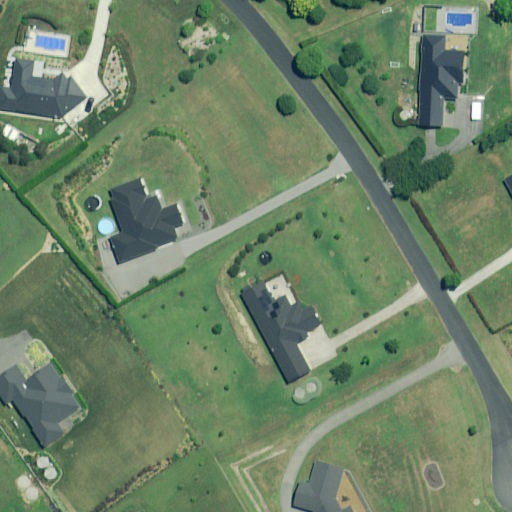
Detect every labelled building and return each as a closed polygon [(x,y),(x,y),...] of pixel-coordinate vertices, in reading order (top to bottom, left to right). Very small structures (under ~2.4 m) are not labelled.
[(446,36),(423,35),(418,126),(443,127),(445,99),(457,100),(458,82),(462,82),(464,52),(445,51),(446,36)] [(0,108),(60,116),(85,97),(71,78),(68,81),(62,74),(54,81),(32,78),(34,62),(15,60),(12,87),(0,85),(0,108)] [(155,245),(176,237),(173,227),(182,224),(176,205),(162,210),(157,196),(146,200),(139,180),(110,190),(114,201),(112,201),(123,233),(110,238),(118,262),(156,249),(155,245)] [(263,283),(242,294),(288,383),(311,371),(296,343),(308,336),(305,330),(319,323),(311,308),(302,313),(297,303),(290,306),(285,296),(273,302),(263,283)] [(0,395),(6,405),(12,401),(45,449),(65,435),(57,423),(81,407),(51,363),(26,380),(16,366),(0,376),(0,395)] [(351,511),(349,507),(343,511),(335,498),(343,469),(316,462),(309,487),(300,485),(295,506),(314,510),(314,511),(351,511)]
